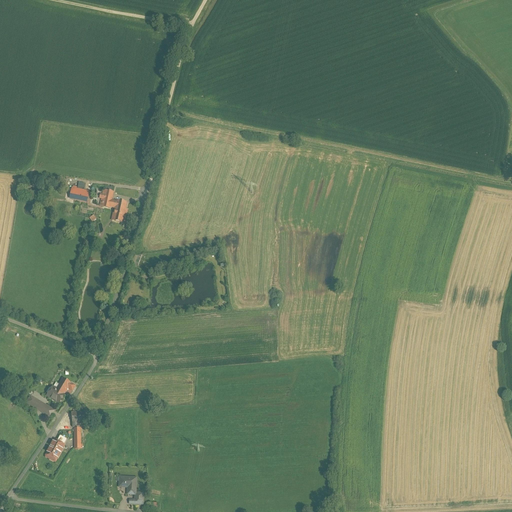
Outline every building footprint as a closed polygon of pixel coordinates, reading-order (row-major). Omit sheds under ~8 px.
[(69,188),(66,200),(89,204),(91,192),(69,188)] [(103,191),(99,208),(113,212),(111,222),(125,222),(126,202),(114,199),(114,192),(103,191)] [(73,385),(63,379),(57,390),(53,388),(46,398),(60,406),(73,385)] [(56,411),(32,397),(27,405),(51,418),(56,411)] [(88,413),(72,415),(73,428),(90,427),(88,413)] [(80,428),(73,429),(75,449),(82,448),(80,428)] [(66,446),(55,439),(45,456),(57,463),(66,446)] [(119,477),(119,488),(127,489),(127,496),(137,497),(138,478),(119,477)]
